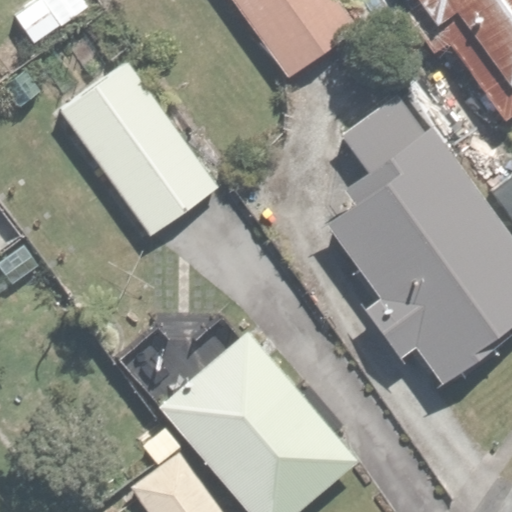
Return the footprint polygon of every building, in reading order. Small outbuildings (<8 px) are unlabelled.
[(341,0),(231,0),(287,72),(356,19),(341,0)] [(511,0),(420,0),(435,18),(449,6),(510,78),(511,76),(511,0)] [(126,57),(57,107),(144,228),(213,179),(126,57)] [(511,317),(511,232),(398,89),(393,83),(334,130),(360,164),(339,181),(349,193),(316,219),(371,288),(356,299),(399,353),(412,344),(438,376),(511,317)] [(147,325),(112,355),(251,511),(288,511),(352,456),(224,312),(175,356),(147,325)] [(225,511),(177,448),(128,486),(147,511),(225,511)]
